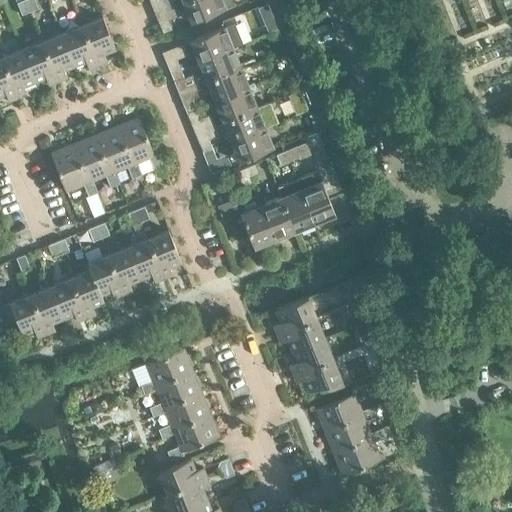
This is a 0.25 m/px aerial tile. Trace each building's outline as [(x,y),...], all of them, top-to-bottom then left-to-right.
[(29,11),(24,0),(21,0),(16,2),(21,15),(29,11)] [(34,0),(24,0),(29,11),(38,8),(34,0)] [(233,0),(187,0),(183,2),(191,21),(235,4),(233,0)] [(82,24),(98,64),(106,60),(104,53),(115,48),(102,16),(82,24)] [(159,23),(163,32),(173,28),(169,19),(159,23)] [(61,32),(75,65),(85,60),(88,67),(98,64),(82,24),(61,32)] [(199,62),(233,48),(224,26),(190,40),(199,62)] [(75,65),(61,32),(41,41),(57,80),(66,76),(64,69),(75,65)] [(21,49),(34,81),(45,76),(48,84),(57,80),(41,41),(21,49)] [(206,80),(241,66),(233,48),(199,62),(201,68),(200,68),(202,75),(204,75),(206,80)] [(34,81),(21,49),(1,57),(17,96),(26,93),(23,85),(34,81)] [(0,94),(5,93),(8,100),(17,96),(1,57),(0,57),(0,94)] [(171,73),(181,69),(176,58),(166,62),(171,73)] [(215,101),(249,87),(241,66),(206,80),(215,101)] [(181,69),(171,73),(174,81),(184,77),(181,69)] [(223,121),(258,107),(249,87),(215,101),(223,121)] [(187,112),(197,108),(193,99),(183,103),(187,112)] [(231,141),(266,127),(258,107),(223,121),(231,141)] [(197,108),(187,112),(190,120),(200,116),(197,108)] [(116,125),(132,163),(136,161),(149,156),(154,168),(163,165),(158,152),(154,153),(139,116),(116,125)] [(110,172),(114,171),(126,165),(131,177),(141,174),(136,161),(132,163),(116,125),(94,134),(110,172)] [(266,127),(231,141),(239,161),(274,147),(266,127)] [(110,172),(94,134),(72,143),(88,181),(92,179),(105,174),(109,186),(119,182),(114,171),(110,172)] [(203,152),(213,148),(209,139),(199,143),(203,152)] [(285,149),(290,160),(310,151),(306,141),(285,149)] [(97,191),(95,187),(92,179),(88,181),(72,143),(50,152),(65,190),(83,183),(88,195),(97,191)] [(213,148),(203,152),(206,161),(217,157),(213,148)] [(290,160),(285,149),(275,153),(280,164),(290,160)] [(255,162),(246,166),(250,176),(259,172),(255,162)] [(252,181),(250,176),(246,166),(236,170),(242,185),(252,181)] [(301,187),(315,222),(336,213),(322,179),(301,187)] [(315,222),(301,187),(281,195),(295,230),(315,222)] [(274,238),(261,204),(257,194),(240,201),(238,196),(217,204),(224,220),(231,217),(240,237),(249,233),(255,246),(274,238)] [(295,230),(281,195),(261,204),(274,238),(295,230)] [(136,208),(141,221),(149,218),(144,205),(136,208)] [(141,221),(136,208),(128,212),(133,224),(141,221)] [(96,225),(101,237),(109,234),(104,221),(96,225)] [(88,228),(88,229),(93,240),(101,237),(96,225),(88,228)] [(148,237),(164,277),(173,273),(170,266),(182,261),(168,229),(148,237)] [(164,277),(148,237),(128,245),(141,278),(152,273),(155,281),(164,277)] [(0,241),(0,248),(2,254),(13,249),(9,238),(0,241)] [(56,241),(61,253),(69,250),(64,238),(56,241)] [(61,253),(56,241),(47,244),(52,257),(61,253)] [(141,278),(128,245),(108,254),(123,293),(133,289),(130,282),(141,278)] [(24,254),(15,257),(20,270),(29,266),(24,254)] [(87,262),(90,269),(100,294),(101,293),(112,289),(114,297),(123,293),(108,254),(87,262)] [(87,317),(96,313),(93,306),(104,301),(101,293),(100,294),(90,269),(71,277),(87,317)] [(50,285),(63,317),(74,313),(77,320),(87,317),(71,277),(50,285)] [(30,293),(46,333),(56,329),(53,322),(63,317),(50,285),(30,293)] [(347,304),(359,299),(356,291),(343,296),(347,304)] [(46,333),(30,293),(2,305),(9,322),(17,319),(23,334),(34,329),(37,336),(46,333)] [(277,332),(317,316),(309,296),(276,309),(281,320),(274,323),(277,332)] [(359,299),(347,304),(350,313),(362,308),(359,299)] [(317,316),(277,332),(281,341),(288,339),(293,350),(325,337),(317,316)] [(363,345),(375,340),(372,331),(359,336),(363,345)] [(325,337),(293,350),(297,361),(290,363),(294,373),(333,357),(325,337)] [(155,384),(193,369),(184,346),(146,362),(153,379),(141,384),(145,393),(157,388),(155,384)] [(333,357),(294,373),(297,382),(304,379),(309,390),(324,384),(327,392),(344,385),(333,357)] [(153,415),(165,410),(164,406),(202,390),(193,369),(155,384),(157,388),(162,401),(150,406),(153,415)] [(363,415),(362,410),(357,397),(369,392),(365,383),(352,388),(354,392),(317,407),(325,430),(363,415)] [(164,406),(165,410),(171,424),(159,428),(162,437),(174,432),(172,428),(211,412),(202,390),(164,406)] [(363,415),(325,430),(334,451),(372,436),(370,432),(365,419),(377,414),(374,405),(362,410),(363,415)] [(182,450),(220,435),(211,412),(172,428),(174,432),(179,445),(167,450),(171,459),(184,454),(182,450)] [(372,436),(334,451),(343,474),(381,459),(374,441),(386,436),(382,427),(370,432),(372,436)] [(167,491),(207,475),(203,466),(196,469),(191,457),(159,470),(167,491)] [(219,470),(232,465),(228,457),(220,460),(217,466),(219,470)] [(232,465),(219,470),(221,474),(227,476),(235,473),(232,465)] [(207,475),(167,491),(175,511),(208,498),(203,487),(210,484),(207,475)] [(235,510),(248,505),(245,497),(236,500),(234,506),(235,510)] [(208,498),(175,511),(221,511),(219,506),(212,509),(208,498)]
